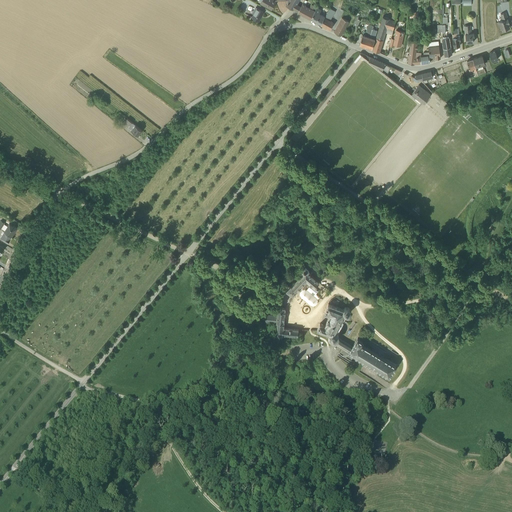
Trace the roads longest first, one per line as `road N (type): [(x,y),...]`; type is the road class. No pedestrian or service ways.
road 1 (unclassified): [(83,381),(277,141)]
road 2 (unclassified): [(271,32),(240,72),(146,146),(59,193)]
road 3 (unclassified): [(484,281),(277,141)]
road 4 (track): [(324,279),(370,304),(472,297)]
road 5 (residential): [(354,45),(414,68),(482,49)]
road 6 (unclassified): [(0,484),(79,386)]
road 7 (unclassified): [(277,141),(354,45)]
